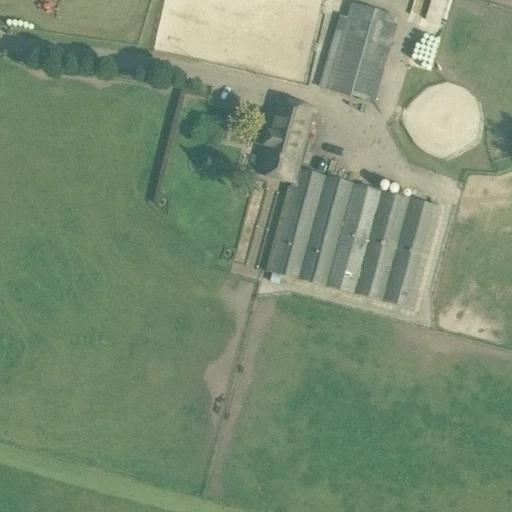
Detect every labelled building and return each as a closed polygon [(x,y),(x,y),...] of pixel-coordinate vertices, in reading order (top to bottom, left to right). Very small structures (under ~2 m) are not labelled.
[(339,17),(318,89),(374,105),(390,47),(377,44),(385,16),(349,5),(345,19),(339,17)] [(276,101),(257,174),(293,183),(297,169),(299,169),(314,110),(276,101)] [(226,122),(229,126),(234,127),(237,124),(238,119),(236,115),(231,114),(227,117),(226,122)] [(298,170),(269,272),(298,280),(325,177),(298,170)] [(325,177),(298,280),(326,287),(353,185),(325,177)] [(353,185),(326,287),(355,295),(382,193),(353,185)] [(382,193),(355,295),(382,303),(410,201),(382,193)] [(240,194),(237,214),(248,216),(252,197),(240,194)] [(410,201),(382,303),(411,311),(440,209),(410,201)]
